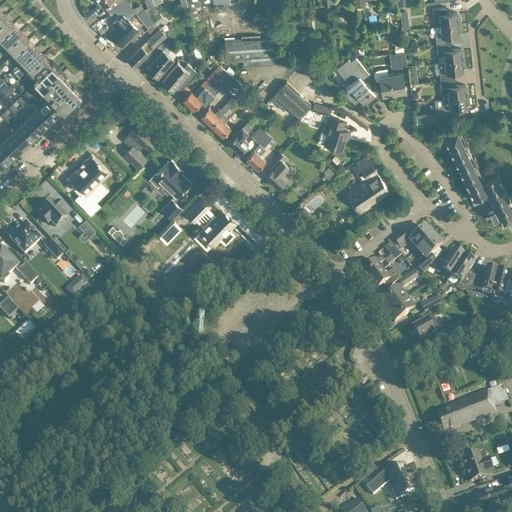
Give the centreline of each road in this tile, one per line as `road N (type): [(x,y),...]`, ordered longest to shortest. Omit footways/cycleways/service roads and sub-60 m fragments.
road 1 (residential): [(336,278),(126,75)]
road 2 (residential): [(472,238),(443,177),(396,125),(377,131),(377,145),(426,207)]
road 3 (residential): [(412,436),(358,307),(336,278)]
road 4 (residential): [(0,196),(126,75)]
road 5 (residential): [(412,436),(312,511)]
